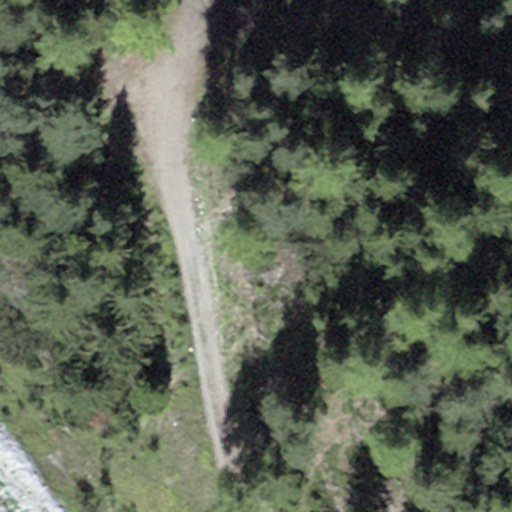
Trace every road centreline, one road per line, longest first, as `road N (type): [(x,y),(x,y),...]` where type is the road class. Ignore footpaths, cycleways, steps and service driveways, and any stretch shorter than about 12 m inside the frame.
road 1 (track): [(249,511),(157,136),(186,0)]
road 2 (track): [(343,0),(463,47),(511,35)]
